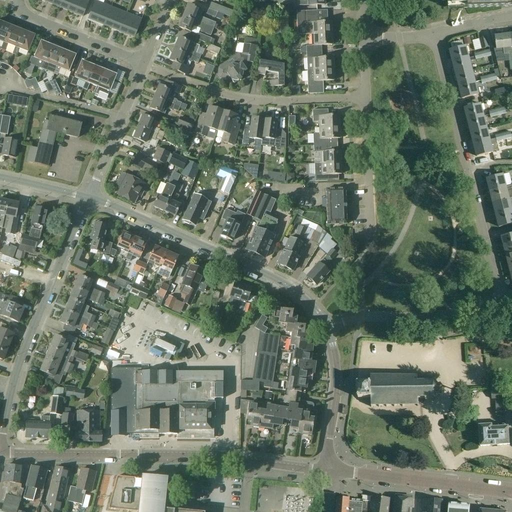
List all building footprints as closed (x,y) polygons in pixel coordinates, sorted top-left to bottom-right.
[(62,9),(67,11),(70,0),(53,0),(51,4),(52,4),(53,2),(63,7),(62,9)] [(70,0),(67,11),(68,8),(78,13),(77,15),(82,17),(88,0),(70,0)] [(511,6),(511,0),(452,0),(453,5),(462,5),(463,8),(511,6)] [(103,25),(111,7),(95,1),(88,19),(89,19),(89,17),(100,21),(99,23),(103,25)] [(211,3),(209,9),(214,11),(217,12),(235,19),(237,14),(233,13),(233,12),(219,7),(211,3)] [(188,5),(183,16),(208,26),(213,28),(215,23),(200,17),(203,11),(188,5)] [(114,30),(119,32),(126,14),(111,7),(103,25),(104,25),(105,23),(115,28),(114,30)] [(305,34),(311,33),(331,33),(331,22),(318,22),(317,11),(305,11),(305,34)] [(141,20),(126,14),(119,32),(120,29),(130,34),(129,36),(134,38),(141,20)] [(213,28),(208,26),(183,16),(179,28),(190,32),(193,26),(200,29),(199,31),(210,36),(213,28)] [(5,44),(11,27),(0,22),(0,41),(4,43),(5,44)] [(16,48),(23,32),(11,27),(5,44),(4,43),(1,50),(5,52),(8,45),(15,48),(16,48)] [(16,48),(15,48),(12,54),(16,56),(19,49),(28,53),(34,36),(23,32),(16,48)] [(199,33),(196,39),(209,45),(212,39),(199,33)] [(331,33),(311,33),(312,46),(306,46),(306,47),(306,53),(319,52),(319,46),(332,45),(331,33)] [(511,53),(511,48),(509,35),(503,35),(503,36),(496,37),(496,36),(496,42),(496,44),(497,49),(504,49),(505,54),(511,53)] [(239,54),(227,62),(218,68),(217,75),(220,78),(226,79),(229,77),(234,84),(238,81),(238,82),(242,79),(241,79),(242,73),(246,71),(247,62),(253,63),(257,40),(245,37),(242,54),(239,54)] [(179,38),(174,49),(199,59),(201,55),(195,53),(198,46),(179,38)] [(482,50),(490,47),(488,38),(479,40),(482,50)] [(45,63),(52,47),(40,42),(34,58),(33,58),(30,65),(42,69),(44,63),(45,63)] [(220,49),(209,45),(206,50),(218,55),(220,49)] [(453,63),(469,59),(466,46),(450,51),(452,57),(451,57),(453,63)] [(57,68),(64,51),(52,47),(45,63),(44,63),(42,69),(46,71),(49,65),(56,67),(57,68)] [(75,56),(71,54),(72,52),(65,49),(64,51),(57,68),(56,67),(53,74),(57,76),(60,69),(68,72),(75,56)] [(198,64),(199,59),(174,49),(169,60),(174,62),(171,69),(187,75),(190,68),(186,66),(188,61),(192,62),(192,61),(198,64)] [(319,58),(319,52),(306,53),(302,53),(302,56),(306,56),(306,59),(307,59),(307,61),(308,63),(311,64),(313,64),(313,70),(333,69),(332,58),(319,58)] [(456,75),(472,70),(469,59),(453,63),(454,68),(455,68),(456,75)] [(259,61),(257,74),(264,75),(263,82),(266,82),(266,87),(283,87),(283,65),(259,61)] [(86,83),(93,67),(82,62),(75,78),(74,78),(71,85),(76,87),(78,80),(85,83),(86,83)] [(86,83),(85,83),(82,89),(87,91),(89,84),(96,87),(97,88),(104,71),(93,67),(86,83)] [(333,81),(333,69),(313,70),(307,70),(307,82),(308,88),(320,88),(320,82),(333,81)] [(458,82),(459,87),(475,82),(472,70),(456,75),(458,81),(458,82)] [(97,88),(96,87),(94,94),(98,96),(101,89),(109,92),(116,76),(104,71),(97,88)] [(484,93),(482,84),(489,82),(488,76),(480,78),(481,81),(475,82),(459,87),(460,92),(461,92),(462,98),(462,99),(484,93)] [(35,79),(30,81),(32,87),(34,92),(40,89),(35,79)] [(32,87),(30,81),(25,80),(24,83),(27,90),(32,87)] [(159,86),(154,97),(180,107),(185,110),(187,106),(176,101),(176,100),(173,98),(175,93),(179,94),(182,88),(166,81),(163,87),(159,86)] [(48,95),(54,93),(51,87),(49,82),(44,85),(48,95)] [(56,84),(51,87),(54,93),(56,97),(61,94),(56,84)] [(495,90),(497,96),(509,93),(508,87),(495,90)] [(17,96),(9,95),(7,103),(16,105),(17,96)] [(178,111),(180,107),(154,97),(150,108),(165,114),(167,109),(171,111),(172,109),(178,111)] [(33,101),(30,111),(36,113),(39,102),(33,101)] [(466,116),(467,121),(484,116),(481,104),(464,108),(464,109),(465,109),(466,115),(466,116)] [(217,131),(223,112),(210,108),(206,120),(200,118),(195,134),(207,137),(209,129),(217,131)] [(319,122),(319,128),(339,127),(339,116),(325,116),(325,110),(312,110),(313,122),(319,122)] [(235,115),(223,112),(217,131),(224,133),(222,142),(233,145),(238,130),(231,128),(235,115)] [(143,115),(138,127),(163,137),(165,133),(159,131),(159,130),(154,127),(152,126),(154,120),(143,115)] [(10,118),(2,116),(0,130),(0,134),(7,135),(10,118)] [(469,126),(471,133),(487,128),(484,116),(467,121),(469,126)] [(44,122),(37,150),(30,148),(26,162),(47,167),(56,134),(77,139),(81,125),(50,117),(49,123),(44,122)] [(176,124),(179,126),(191,130),(194,123),(179,117),(176,124)] [(261,148),(261,146),(264,120),(252,118),(250,131),(244,130),(242,144),(248,145),(249,139),(255,140),(254,147),(261,148)] [(276,121),(264,120),(261,146),(279,148),(281,134),(275,133),(276,121)] [(191,130),(179,126),(177,133),(188,137),(191,130)] [(163,137),(138,127),(133,138),(148,144),(150,138),(156,140),(157,139),(161,141),(163,137)] [(313,134),(314,146),(326,145),(326,139),(340,139),(339,127),(319,128),(319,134),(313,134)] [(473,145),(490,140),(487,128),(471,133),(473,139),(472,139),(473,145)] [(15,158),(18,142),(4,139),(1,156),(15,158)] [(490,140),(473,145),(475,150),(477,156),(476,156),(477,157),(493,153),(490,140)] [(320,152),(321,164),(341,163),(340,151),(326,152),(326,145),(314,146),(314,153),(320,152)] [(158,148),(153,159),(165,164),(170,153),(158,148)] [(158,164),(137,153),(132,164),(153,175),(158,164)] [(173,154),(168,164),(182,170),(187,161),(173,154)] [(187,160),(187,161),(182,170),(180,174),(192,180),(199,166),(187,160)] [(341,175),(341,163),(321,164),(321,170),(315,170),(315,182),(328,181),(327,175),(341,175)] [(229,194),(238,174),(231,171),(227,180),(225,179),(220,190),(229,194)] [(127,175),(117,195),(134,203),(138,196),(140,197),(144,191),(141,189),(144,184),(127,175)] [(494,190),(506,187),(505,182),(505,180),(503,175),(488,179),(489,186),(490,191),(494,190)] [(153,206),(164,211),(173,191),(175,188),(166,184),(161,197),(158,196),(153,206)] [(494,190),(490,191),(491,196),(492,196),(494,203),(509,199),(508,195),(507,190),(506,187),(494,190)] [(345,189),(326,190),(327,225),(347,224),(345,189)] [(180,194),(173,191),(164,211),(175,216),(180,205),(175,203),(180,194)] [(190,223),(195,225),(198,218),(203,220),(211,203),(194,196),(183,220),(184,220),(183,222),(189,224),(190,223)] [(496,215),(511,210),(511,209),(509,199),(494,203),(495,209),(495,210),(496,215)] [(259,217),(262,219),(257,230),(255,229),(246,250),(255,254),(267,227),(274,230),(277,224),(276,223),(278,217),(267,212),(270,205),(261,201),(252,221),(257,223),(259,217)] [(17,204),(7,202),(2,229),(6,230),(5,233),(14,235),(17,218),(15,218),(17,204)] [(32,224),(31,229),(29,237),(22,235),(20,245),(35,249),(37,239),(40,237),(43,226),(43,227),(45,220),(47,220),(49,219),(50,214),(49,212),(47,212),(47,211),(35,208),(31,224),(32,224)] [(222,219),(227,221),(220,235),(221,236),(221,237),(225,239),(226,238),(232,241),(236,232),(237,232),(245,215),(237,211),(236,214),(226,209),(221,219),(222,220),(222,219)] [(511,210),(496,215),(497,220),(498,220),(500,226),(499,227),(506,226),(511,223),(511,210)] [(93,240),(91,245),(90,249),(102,253),(109,255),(112,244),(103,242),(107,226),(95,223),(90,239),(93,240)] [(267,227),(255,254),(264,258),(274,237),(272,236),(274,230),(267,227)] [(296,234),(311,241),(315,232),(306,228),(306,229),(300,227),(296,234)] [(127,254),(135,238),(123,232),(117,246),(124,249),(123,252),(127,254)] [(332,249),(333,248),(337,243),(327,234),(318,247),(321,251),(331,259),(336,253),(332,249)] [(503,244),(505,249),(511,246),(511,234),(502,237),(502,238),(502,237),(504,244),(503,244)] [(147,243),(135,238),(127,254),(132,256),(133,254),(140,257),(147,243)] [(289,238),(278,264),(292,271),(298,258),(296,257),(302,244),(289,238)] [(10,245),(9,247),(6,256),(12,258),(16,248),(10,245)] [(147,262),(159,268),(166,252),(154,246),(147,262)] [(178,257),(166,252),(159,268),(156,275),(168,280),(178,257)] [(327,256),(323,260),(322,260),(319,264),(318,263),(307,277),(308,278),(308,279),(310,282),(312,281),(316,285),(328,272),(331,267),(328,265),(332,261),(327,256)] [(133,271),(138,273),(142,264),(137,261),(133,271)] [(147,266),(142,264),(138,273),(142,276),(147,266)] [(193,283),(199,286),(205,273),(190,266),(185,277),(194,281),(193,283)] [(5,275),(33,287),(37,276),(16,267),(14,273),(7,271),(5,275)] [(29,298),(33,287),(5,275),(3,280),(10,283),(8,289),(29,298)] [(79,277),(74,289),(96,298),(99,292),(89,288),(92,282),(79,277)] [(180,294),(186,296),(183,304),(190,306),(199,286),(193,283),(194,281),(185,277),(181,285),(183,286),(180,294)] [(119,288),(108,283),(105,290),(116,294),(119,288)] [(229,306),(234,308),(234,311),(242,313),(244,306),(245,303),(246,302),(247,302),(251,289),(235,283),(230,297),(231,297),(229,306)] [(129,294),(145,301),(149,291),(133,284),(129,294)] [(156,296),(163,299),(169,287),(162,284),(156,296)] [(74,289),(69,300),(82,305),(85,299),(94,303),(96,298),(74,289)] [(0,316),(18,324),(23,310),(15,306),(18,299),(10,296),(9,298),(0,294),(0,316)] [(179,304),(174,302),(176,300),(169,297),(164,307),(171,310),(176,312),(179,304)] [(69,300),(64,312),(77,317),(87,321),(89,316),(86,315),(89,308),(82,305),(69,300)] [(244,306),(242,313),(252,316),(255,306),(245,303),(244,306)] [(224,310),(214,307),(209,323),(219,325),(224,310)] [(287,324),(297,325),(297,320),(296,320),(296,317),(291,316),(292,311),(281,310),(281,308),(275,307),(274,317),(279,318),(278,323),(287,324)] [(108,316),(118,320),(120,315),(110,310),(108,316)] [(64,312),(60,323),(64,325),(73,329),(73,328),(75,329),(80,331),(82,325),(85,326),(87,321),(77,317),(64,312)] [(255,328),(259,331),(263,326),(267,319),(262,316),(255,328)] [(208,328),(217,331),(219,325),(209,323),(208,328)] [(291,333),(290,338),(308,341),(309,335),(308,335),(308,332),(303,332),(304,327),(297,325),(287,324),(286,332),(291,333)] [(0,344),(7,348),(13,335),(0,329),(0,344)] [(107,329),(104,336),(110,339),(113,332),(107,329)] [(54,337),(49,348),(63,354),(70,357),(72,352),(75,345),(66,342),(54,337)] [(280,402),(280,408),(296,411),(297,406),(299,406),(301,393),(305,394),(306,389),(307,389),(308,381),(312,382),(316,355),(312,355),(313,349),(311,349),(313,342),(308,341),(290,338),(289,351),(294,352),(289,382),(284,382),(283,390),(285,391),(284,403),(280,402)] [(92,346),(89,353),(99,357),(102,350),(92,346)] [(49,348),(45,360),(58,366),(63,354),(49,348)] [(70,357),(76,360),(85,364),(88,357),(78,353),(77,355),(72,352),(70,357)] [(45,360),(40,371),(45,374),(42,379),(52,382),(54,377),(56,371),(65,374),(66,373),(69,375),(71,371),(65,368),(58,366),(45,360)] [(214,418),(214,401),(222,401),(222,372),(110,372),(110,435),(177,435),(177,439),(214,439),(214,418)] [(388,406),(392,406),(394,406),(394,407),(395,407),(395,405),(402,405),(402,407),(404,407),(404,405),(417,405),(417,406),(419,406),(419,403),(419,399),(425,398),(425,401),(427,401),(427,398),(434,398),(435,400),(437,399),(436,397),(437,396),(439,393),(442,394),(442,392),(440,391),(439,387),(442,385),(441,383),(438,385),(437,383),(435,381),(436,379),(434,378),(433,381),(426,381),(426,378),(424,378),(424,381),(418,381),(417,374),(416,374),(416,376),(414,376),(403,376),(403,374),(401,374),(401,376),(395,375),(395,374),(393,374),(393,375),(392,375),(388,375),(388,374),(386,374),(386,375),(380,375),(380,374),(379,374),(379,375),(372,375),(372,374),(371,374),(371,383),(358,384),(358,398),(370,397),(370,399),(371,399),(372,407),(373,407),(373,406),(378,406),(378,407),(381,407),(381,406),(386,406),(386,407),(388,407),(388,406)] [(253,383),(250,383),(250,391),(259,391),(259,383),(253,383)] [(84,392),(67,389),(65,397),(83,400),(84,392)] [(493,399),(503,398),(503,399),(504,399),(504,394),(504,390),(503,390),(503,391),(493,391),(492,391),(492,399),(493,399)] [(52,397),(50,414),(60,416),(62,399),(62,394),(54,393),(53,398),(52,397)] [(301,411),(296,411),(280,408),(249,403),(247,415),(245,426),(253,427),(252,428),(264,430),(264,429),(272,430),(272,426),(298,429),(301,411)] [(305,412),(301,411),(298,429),(297,434),(302,434),(302,436),(307,436),(308,435),(311,436),(311,432),(313,432),(314,426),(312,426),(313,419),(308,418),(309,413),(312,414),(313,406),(313,405),(312,404),(311,403),(306,403),(305,412)] [(496,409),(496,415),(505,415),(505,409),(504,409),(504,404),(496,405),(496,409)] [(75,432),(75,442),(101,442),(101,432),(99,432),(99,411),(77,411),(77,432),(75,432)] [(41,417),(40,423),(26,422),(25,439),(49,440),(50,423),(49,423),(49,418),(41,417)] [(505,427),(505,424),(481,426),(481,425),(479,425),(479,427),(480,427),(481,445),(480,445),(480,446),(482,446),(492,445),(494,445),(496,445),(497,445),(498,445),(508,444),(509,444),(509,443),(508,428),(508,426),(507,426),(507,427),(505,427)] [(3,487),(9,488),(8,495),(6,495),(1,511),(0,510),(0,511),(16,511),(21,499),(20,499),(23,490),(21,489),(23,468),(5,466),(3,487)] [(26,486),(23,499),(33,501),(36,489),(41,490),(47,471),(31,467),(26,486)] [(59,511),(69,471),(55,468),(51,486),(54,486),(48,510),(44,509),(43,511),(59,511)] [(82,505),(85,491),(91,492),(95,473),(81,469),(76,488),(70,487),(67,502),(82,505)] [(133,511),(173,511),(173,510),(173,511),(162,509),(166,479),(142,477),(142,480),(116,477),(108,509),(133,511)] [(371,502),(362,501),(362,511),(372,511),(374,498),(371,497),(371,502)] [(388,511),(390,499),(375,497),(374,498),(372,511),(388,511)] [(361,511),(362,501),(350,500),(350,499),(338,498),(336,511),(361,511)] [(411,511),(413,499),(395,498),(393,511),(411,511)] [(423,499),(423,500),(422,509),(422,511),(446,511),(447,501),(423,499)]
